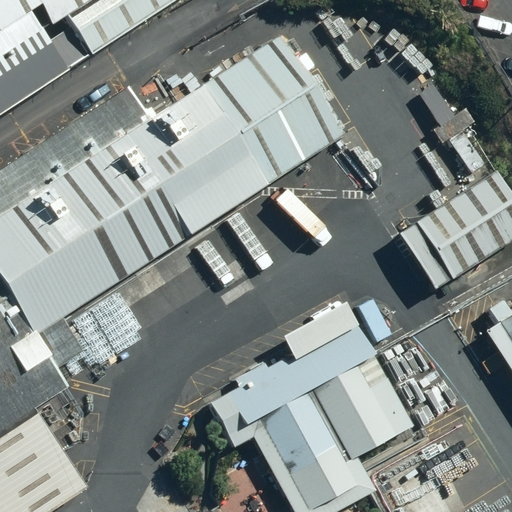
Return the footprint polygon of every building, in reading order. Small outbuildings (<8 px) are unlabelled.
[(0,0),(0,1),(10,17),(23,37),(49,21),(82,0),(0,0)] [(176,0),(82,0),(49,21),(76,63),(176,0)] [(0,23),(10,17),(0,1),(0,23)] [(0,109),(49,78),(23,37),(10,17),(0,23),(0,109)] [(145,123),(0,215),(0,289),(30,336),(336,140),(273,38),(145,123)] [(30,336),(0,289),(0,215),(145,123),(124,89),(0,168),(0,511),(46,511),(81,491),(32,410),(62,390),(30,336)] [(511,210),(488,173),(390,234),(427,292),(511,238),(511,210)] [(511,310),(478,332),(511,385),(511,310)] [(332,315),(199,400),(270,511),(333,511),(368,490),(352,466),(407,432),(332,315)]
